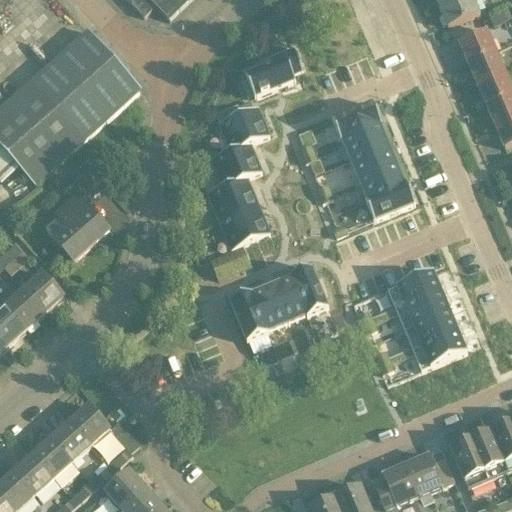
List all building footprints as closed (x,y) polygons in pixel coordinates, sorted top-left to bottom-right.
[(122,0),(143,22),(154,11),(167,24),(192,0),(122,0)] [(434,0),(438,8),(456,0),(434,0)] [(480,19),(474,5),(485,0),(456,0),(438,8),(449,33),(480,19)] [(511,13),(511,11),(490,23),(495,32),(511,22),(511,13)] [(468,69),(496,56),(487,35),(458,47),(468,69)] [(86,36),(0,112),(0,150),(20,172),(36,190),(141,97),(86,36)] [(271,70),(246,81),(255,104),(296,87),(293,79),(303,75),(294,53),(268,63),(271,70)] [(477,90),(505,77),(496,56),(468,69),(477,90)] [(486,111),(511,99),(511,92),(505,77),(477,90),(486,111)] [(495,132),(511,124),(511,99),(486,111),(495,132)] [(239,111),(242,118),(253,114),(250,106),(239,111)] [(373,108),(332,125),(341,146),(382,129),(373,108)] [(258,112),(219,128),(231,156),(231,157),(250,149),(250,150),(270,142),(258,112)] [(505,153),(511,150),(511,124),(495,132),(505,153)] [(382,129),(341,146),(341,147),(343,147),(350,166),(389,150),(381,131),(382,130),(382,129)] [(231,156),(211,164),(223,192),(223,193),(247,183),(247,184),(255,181),(262,178),(250,150),(250,149),(231,157),(231,156)] [(0,187),(1,188),(20,172),(0,150),(0,187)] [(311,150),(300,154),(303,162),(314,157),(311,150)] [(389,150),(350,166),(359,185),(397,170),(389,150)] [(314,157),(303,162),(306,169),(309,168),(317,165),(314,157)] [(397,170),(359,185),(367,205),(365,205),(366,206),(407,189),(406,188),(405,189),(397,170)] [(91,204),(105,191),(89,173),(75,186),(91,204)] [(223,192),(208,198),(220,227),(258,211),(247,184),(247,183),(223,193),(223,192)] [(407,189),(366,206),(374,227),(415,210),(407,189)] [(319,193),(316,194),(320,202),(331,197),(328,190),(319,193)] [(331,197),(320,202),(323,209),(334,205),(331,197)] [(68,232),(53,245),(73,269),(110,236),(77,199),(56,218),(68,232)] [(258,211),(220,227),(232,255),(270,239),(258,211)] [(0,221),(0,234),(0,235),(9,228),(2,220),(0,221)] [(345,231),(333,235),(337,243),(348,238),(345,231)] [(0,269),(3,272),(22,255),(17,248),(0,263),(0,269)] [(234,256),(211,266),(218,284),(241,274),(234,256)] [(312,273),(291,282),(308,323),(329,314),(323,300),(327,298),(321,285),(318,287),(312,273)] [(433,277),(388,296),(395,313),(396,316),(442,297),(433,277)] [(44,319),(63,302),(41,278),(23,295),(44,319)] [(291,283),(272,291),(288,330),(307,322),(307,323),(308,323),(291,282),(290,282),(291,283)] [(252,298),(251,298),(268,339),(269,339),(269,338),(288,330),(272,291),(253,299),(252,298)] [(26,336),(44,319),(23,295),(4,311),(26,336)] [(442,297),(396,316),(398,320),(405,336),(450,317),(442,297)] [(251,298),(230,307),(247,348),(268,339),(251,298)] [(0,344),(7,352),(26,336),(4,311),(0,314),(0,344)] [(395,313),(383,318),(386,325),(398,320),(396,316),(395,313)] [(369,316),(358,321),(362,331),(373,326),(372,322),(369,316)] [(450,317),(405,336),(411,353),(413,356),(459,337),(450,317)] [(383,318),(372,322),(373,326),(375,330),(386,325),(383,318)] [(373,326),(362,331),(366,340),(371,338),(377,336),(375,330),(373,326)] [(459,337),(413,356),(414,360),(422,377),(467,358),(459,337)] [(340,341),(333,344),(338,355),(345,352),(340,341)] [(319,350),(312,353),(317,364),(324,361),(319,350)] [(411,353),(400,357),(403,365),(414,360),(413,356),(411,353)] [(386,356),(375,361),(379,370),(390,366),(388,362),(386,356)] [(400,357),(388,362),(390,366),(391,370),(403,365),(400,357)] [(300,358),(293,361),(297,372),(304,369),(300,358)] [(390,366),(379,370),(383,380),(388,378),(394,376),(391,370),(390,366)] [(280,367),(273,370),(277,381),(284,378),(280,367)] [(91,451),(109,435),(88,410),(69,427),(91,451)] [(488,418),(479,422),(484,433),(493,429),(488,418)] [(469,495),(511,476),(511,426),(450,454),(469,495)] [(72,468),(91,451),(69,427),(50,444),(72,468)] [(54,484),(72,468),(50,444),(32,460),(54,484)] [(108,471),(114,478),(133,461),(127,454),(108,471)] [(35,501),(54,484),(32,460),(13,477),(35,501)] [(431,498),(455,488),(445,465),(433,470),(429,461),(406,471),(420,503),(423,509),(434,505),(431,498)] [(95,494),(114,478),(108,471),(89,488),(95,494)] [(375,495),(379,505),(382,511),(399,511),(420,503),(406,471),(383,481),(386,490),(375,495)] [(118,511),(126,511),(146,494),(129,475),(105,497),(118,511)] [(0,498),(12,511),(22,511),(35,501),(13,477),(0,488),(0,498)] [(77,510),(95,494),(89,488),(71,504),(77,510)] [(382,511),(379,505),(369,509),(361,491),(335,502),(339,511),(382,511)] [(162,511),(146,494),(126,511),(162,511)] [(0,511),(12,511),(0,498),(0,511)] [(339,511),(335,502),(311,511),(339,511)]
